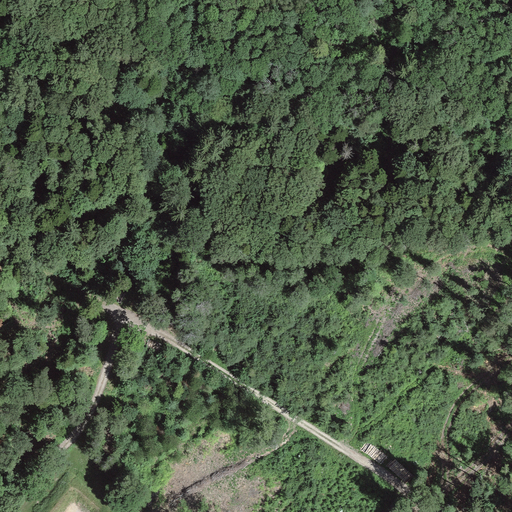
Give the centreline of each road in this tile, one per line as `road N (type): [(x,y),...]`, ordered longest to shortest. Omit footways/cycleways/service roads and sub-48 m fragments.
road 1 (track): [(0,511),(84,425),(118,323),(95,297),(19,138),(8,95),(14,65),(121,0)]
road 2 (track): [(118,323),(151,322),(427,511)]
